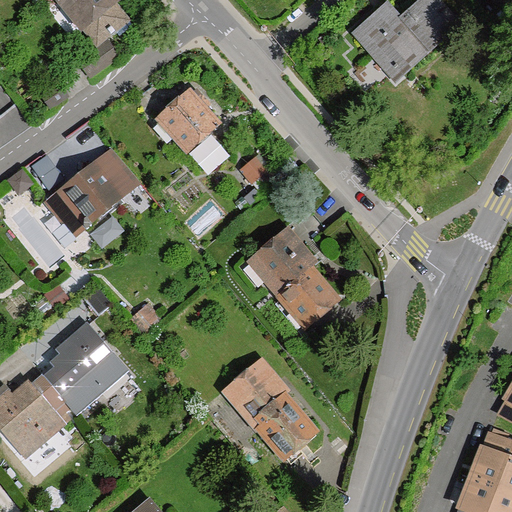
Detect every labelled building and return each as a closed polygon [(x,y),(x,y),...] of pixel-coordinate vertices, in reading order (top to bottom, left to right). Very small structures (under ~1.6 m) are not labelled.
[(117,0),(53,0),(80,34),(120,3),(117,0)] [(461,29),(435,0),(425,0),(403,19),(390,5),(353,37),(395,86),(461,29)] [(197,87),(159,121),(190,157),(229,124),(197,87)] [(143,188),(113,152),(50,203),(80,239),(143,188)] [(36,164),(51,186),(67,177),(52,154),(36,164)] [(253,263),(309,331),(347,301),(291,232),(253,263)] [(162,321),(150,306),(133,320),(145,335),(162,321)] [(115,360),(87,326),(67,344),(72,349),(54,364),(57,368),(34,388),(30,384),(13,398),(9,394),(0,402),(0,424),(27,456),(70,419),(66,415),(71,411),(64,403),(115,360)] [(326,433),(264,360),(224,393),(287,466),(326,433)] [(511,397),(502,416),(511,422),(511,397)] [(511,511),(511,437),(495,430),(463,511),(511,511)] [(165,511),(154,498),(137,511),(165,511)]
